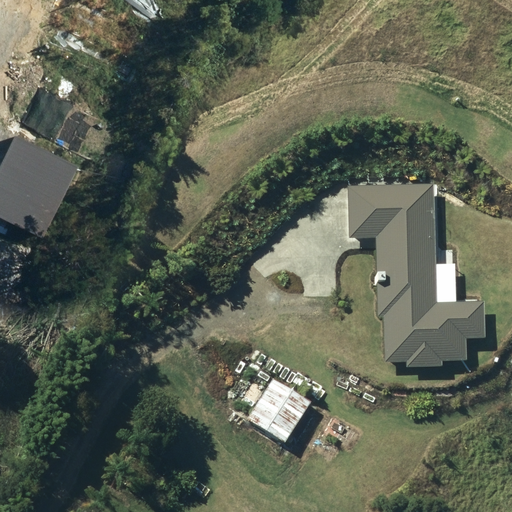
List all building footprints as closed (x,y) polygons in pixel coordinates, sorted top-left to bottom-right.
[(0,0),(0,34),(48,45),(56,0),(0,0)] [(434,308),(430,187),(346,190),(348,241),(373,240),(375,319),(380,319),(382,365),(403,365),(403,371),(438,370),(438,361),(462,360),(462,342),(480,341),(479,306),(434,308)] [(292,381),(298,386),(303,379),(297,375),(292,381)] [(248,418),(287,441),(312,400),(273,377),(248,418)] [(302,387),(308,391),(312,385),(306,381),(302,387)] [(309,391),(315,396),(319,389),(313,385),(309,391)]
